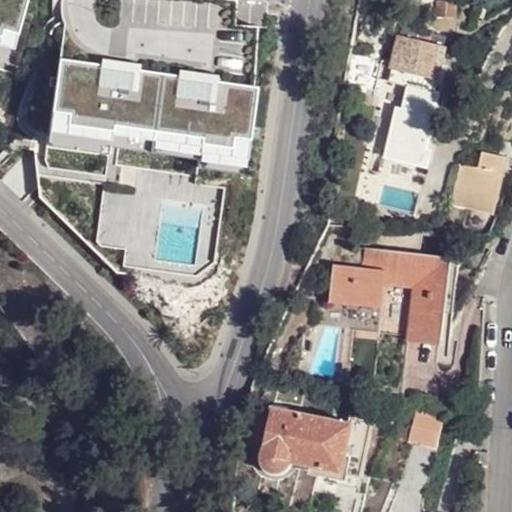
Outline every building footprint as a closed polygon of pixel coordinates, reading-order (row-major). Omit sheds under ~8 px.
[(0,0),(0,31),(2,26),(18,31),(26,0),(0,0)] [(0,58),(14,62),(23,32),(18,31),(2,26),(0,31),(0,58)] [(404,28),(401,37),(446,48),(448,38),(433,35),(432,38),(416,34),(417,30),(404,28)] [(401,37),(390,84),(413,89),(438,93),(444,66),(448,48),(446,48),(401,37)] [(99,62),(99,65),(131,70),(129,88),(136,89),(139,68),(140,61),(100,56),(99,62)] [(99,62),(59,57),(53,108),(68,110),(66,121),(111,127),(112,122),(202,134),(201,140),(230,144),(231,135),(249,137),(256,84),(216,78),(213,100),(207,99),(209,81),(176,77),(177,73),(139,68),(136,89),(129,88),(131,70),(99,65),(99,62)] [(177,73),(176,77),(209,81),(207,99),(213,100),(216,78),(217,72),(178,66),(177,73)] [(438,93),(443,94),(449,67),(444,66),(438,93)] [(438,93),(413,89),(409,111),(404,109),(401,123),(406,124),(399,155),(426,163),(443,94),(438,93)] [(68,110),(53,108),(48,142),(108,150),(109,144),(198,156),(197,164),(251,171),(255,138),(249,137),(231,135),(230,144),(201,140),(202,134),(112,122),(111,127),(66,121),(68,110)] [(451,204),(493,214),(507,158),(484,152),(479,168),(460,164),(451,204)] [(349,257),(348,266),(365,268),(367,249),(355,247),(354,257),(349,257)] [(420,254),(367,248),(367,249),(365,268),(390,271),(388,284),(416,288),(411,336),(440,340),(442,340),(448,284),(442,282),(444,266),(456,267),(459,267),(460,267),(460,265),(459,265),(456,264),(419,261),(420,254)] [(337,265),(332,303),(358,306),(384,309),(388,284),(390,271),(365,268),(348,266),(337,265)] [(444,266),(442,282),(448,284),(454,284),(457,285),(459,267),(456,267),(444,266)] [(275,405),(273,414),(290,417),(290,413),(291,409),(275,405)] [(421,412),(415,444),(439,449),(446,418),(421,412)] [(273,414),(264,455),(264,462),(268,469),(275,473),(283,473),(290,470),(294,463),(314,468),(337,472),(346,422),(290,413),(290,417),(273,414)] [(355,417),(353,424),(356,425),(346,474),(365,478),(365,477),(376,421),(355,417)] [(346,422),(337,472),(346,474),(356,425),(353,424),(346,422)] [(314,468),(312,474),(322,477),(331,479),(365,485),(365,478),(346,474),(337,472),(314,468)]
